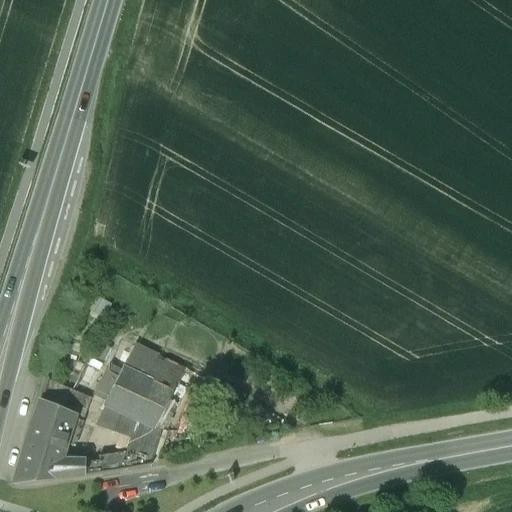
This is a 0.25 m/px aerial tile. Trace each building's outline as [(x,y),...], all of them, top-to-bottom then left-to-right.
[(184,371),(133,347),(102,405),(134,420),(154,428),(154,427),(184,371)] [(88,399),(45,380),(38,403),(81,421),(88,399)] [(81,421),(38,403),(14,482),(14,484),(16,485),(82,477),(101,474),(99,461),(83,462),(59,462),(64,444),(72,447),(81,421)] [(154,428),(134,420),(123,453),(117,469),(117,470),(117,472),(150,466),(150,463),(149,463),(160,430),(154,427),(154,428)] [(123,453),(98,457),(99,461),(101,474),(117,472),(117,470),(117,469),(123,453)]
